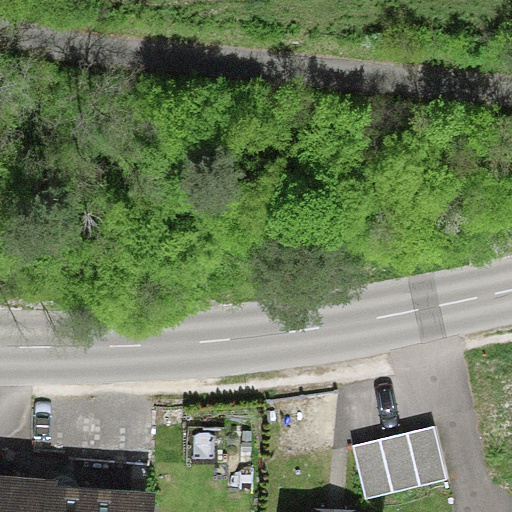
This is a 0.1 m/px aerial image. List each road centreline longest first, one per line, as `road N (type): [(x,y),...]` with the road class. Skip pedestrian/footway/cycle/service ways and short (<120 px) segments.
road 1 (track): [(511,93),(204,62),(0,26)]
road 2 (secondary): [(0,346),(307,328),(511,288)]
